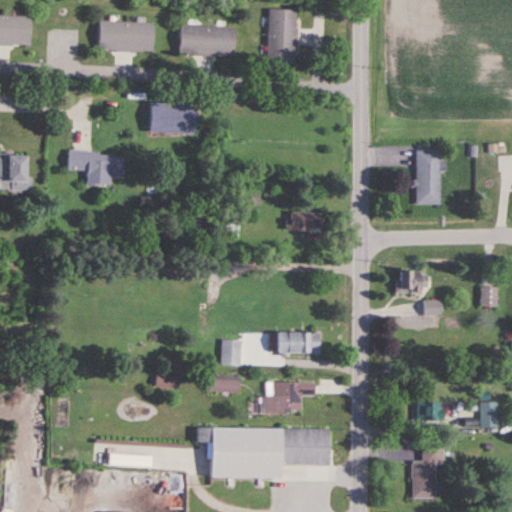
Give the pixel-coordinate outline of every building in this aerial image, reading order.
[(295,65),(296,11),(268,10),(267,65),(295,65)] [(30,17),(0,16),(0,45),(29,46),(30,17)] [(153,24),(98,22),(97,52),(152,53),(153,24)] [(233,56),(234,28),(179,26),(178,55),(233,56)] [(148,134),(194,135),(195,105),(149,104),(148,134)] [(414,205),(439,205),(439,150),(414,150),(414,205)] [(67,171),(86,171),(86,186),(109,186),(109,177),(122,177),(122,153),(67,153),(67,171)] [(30,156),(0,156),(0,181),(8,182),(8,190),(30,190),(30,156)] [(320,213),(286,213),(286,233),(320,233),(320,213)] [(223,236),(234,237),(235,216),(223,215),(223,236)] [(395,272),(395,292),(425,292),(425,272),(395,272)] [(480,307),(496,307),(496,288),(480,288),(480,307)] [(441,316),(441,301),(422,301),(422,316),(441,316)] [(274,331),(274,353),(318,353),(318,331),(274,331)] [(220,365),(239,365),(239,340),(220,340),(220,365)] [(208,377),(208,393),(237,393),(237,377),(208,377)] [(271,382),(271,396),(262,396),(262,413),(301,412),(300,397),(315,396),(315,382),(271,382)] [(439,420),(439,401),(416,401),(416,420),(439,420)] [(496,427),(496,402),(479,402),(479,427),(496,427)] [(208,478),(279,479),(279,465),(328,465),(329,429),(196,427),(195,442),(208,442),(208,478)] [(433,464),(442,464),(442,444),(421,444),(421,461),(411,461),(411,498),(433,498),(433,464)]
